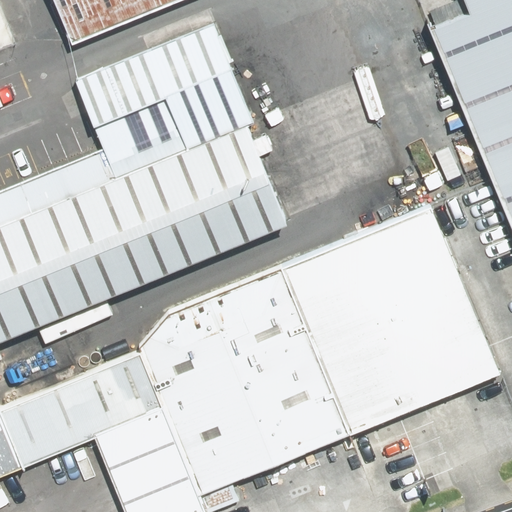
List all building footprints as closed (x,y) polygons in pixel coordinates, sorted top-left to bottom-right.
[(172,0),(53,0),(71,41),(172,0)] [(511,0),(468,0),(472,11),(433,26),(511,221),(511,0)] [(0,224),(248,125),(256,122),(214,20),(76,75),(105,148),(0,189),(0,224)] [(0,224),(0,336),(288,221),(248,125),(0,224)] [(433,203),(280,260),(348,424),(496,366),(433,203)] [(348,424),(280,260),(171,304),(141,345),(199,489),(306,442),(348,424)] [(141,345),(0,401),(0,474),(98,435),(129,511),(208,511),(199,489),(141,345)]
